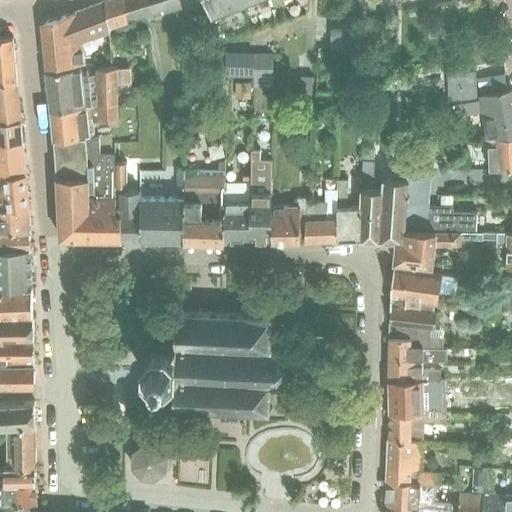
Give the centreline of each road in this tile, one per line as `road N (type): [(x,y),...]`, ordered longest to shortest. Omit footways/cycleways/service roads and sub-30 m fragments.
road 1 (residential): [(61,256),(368,262),(365,511)]
road 2 (residential): [(266,509),(84,485),(70,472),(66,391)]
road 3 (residential): [(61,256),(48,238),(25,8)]
road 4 (residential): [(66,391),(61,256)]
